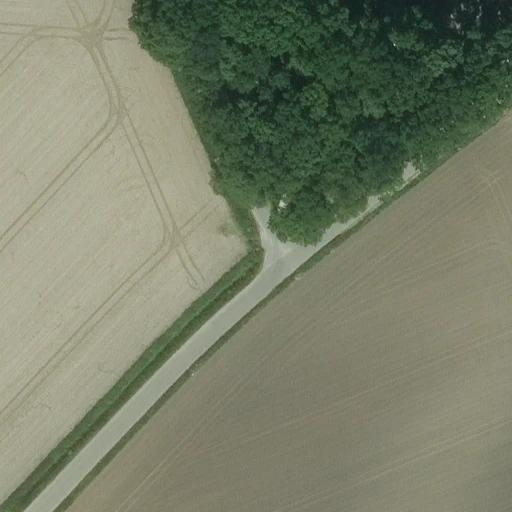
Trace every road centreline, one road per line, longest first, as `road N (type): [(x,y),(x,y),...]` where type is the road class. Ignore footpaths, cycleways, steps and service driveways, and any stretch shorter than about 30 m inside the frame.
road 1 (unclassified): [(36,511),(284,262)]
road 2 (unclassified): [(284,262),(511,84)]
road 3 (unclassified): [(284,262),(168,0)]
